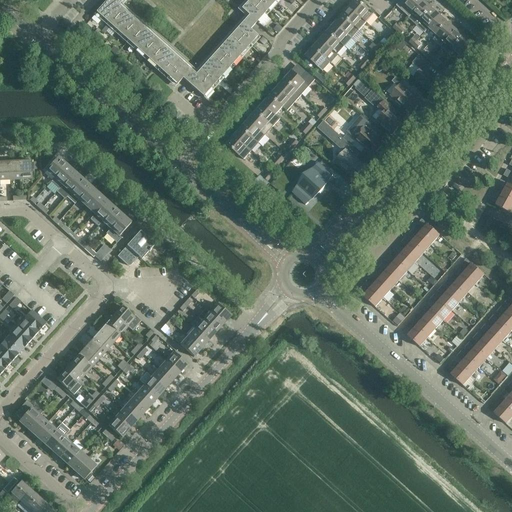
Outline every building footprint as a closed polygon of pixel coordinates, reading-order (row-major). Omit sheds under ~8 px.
[(123,0),(106,0),(96,12),(177,85),(182,79),(203,97),(258,37),(250,30),(276,0),(249,0),(241,9),(248,16),(196,75),(118,5),(123,0)] [(357,0),(356,0),(349,8),(366,23),(374,14),(373,14),(375,12),(371,8),(369,10),(357,0)] [(422,0),(410,0),(407,5),(402,0),(396,6),(409,18),(412,14),(413,14),(424,2),(422,0)] [(418,25),(432,9),(424,2),(413,14),(409,18),(418,25)] [(366,23),(349,8),(342,16),(359,31),(366,23)] [(440,16),(432,9),(418,25),(426,33),(429,29),(440,16)] [(359,31),(342,16),(335,24),(352,39),(359,31)] [(440,16),(429,29),(437,36),(448,23),(440,16)] [(441,47),(456,31),(448,23),(437,36),(433,40),(441,47)] [(352,39),(335,24),(328,32),(345,47),(352,39)] [(453,50),(464,38),(456,31),(441,47),(449,55),(453,50)] [(345,47),(328,32),(320,40),(333,52),(333,51),(338,55),(345,47)] [(376,47),(381,51),(389,42),(384,38),(376,47)] [(401,52),(407,45),(399,38),(393,45),(401,52)] [(464,38),(453,50),(462,58),(473,45),(464,38)] [(333,52),(320,40),(313,49),(326,60),(333,52)] [(370,54),(374,58),(374,59),(381,51),(376,47),(370,54)] [(326,60),(313,49),(306,57),(318,68),(326,60)] [(428,63),(419,56),(413,63),(413,64),(407,71),(414,78),(430,93),(440,82),(424,67),(428,63)] [(362,63),(367,67),(371,63),(366,59),(362,63)] [(292,72),(285,80),(302,96),(315,81),(306,73),(301,80),(292,72)] [(412,114),(422,103),(410,92),(415,87),(400,74),(392,82),(399,88),(391,96),(412,114)] [(347,79),(352,84),(356,79),(351,75),(347,79)] [(344,83),(349,87),(352,84),(347,79),(344,83)] [(302,96),(285,80),(278,89),(295,104),(302,96)] [(399,113),(386,101),(363,81),(355,89),(366,98),(365,99),(378,111),(380,109),(384,113),(378,121),(393,135),(403,124),(395,118),(399,113)] [(295,104),(278,89),(270,97),(283,108),(287,112),(295,104)] [(283,108),(270,97),(263,105),(276,116),(283,108)] [(276,116),(263,105),(256,113),(273,128),(280,120),(276,116)] [(324,115),(328,111),(323,107),(319,111),(324,115)] [(273,128),(256,113),(249,121),(266,136),(273,128)] [(331,115),(327,120),(332,125),(337,120),(331,115)] [(375,127),(364,118),(362,115),(357,121),(365,128),(355,139),(374,156),(384,145),(371,133),(375,127)] [(313,127),(316,123),(312,119),(309,123),(304,127),(309,131),(313,127)] [(266,136),(249,121),(242,129),(259,144),(266,136)] [(360,154),(341,137),(324,121),(318,128),(346,153),(337,163),(354,178),(365,166),(356,158),(360,154)] [(259,144),(242,129),(234,137),(252,152),(259,144)] [(252,152),(234,137),(227,145),(244,160),(252,152)] [(295,147),(299,143),(294,139),(290,143),(295,147)] [(281,163),(284,159),(280,155),(276,159),(281,163)] [(46,171),(54,178),(66,165),(58,157),(46,171)] [(281,163),(276,159),(272,163),(277,167),(281,163)] [(20,161),(9,162),(10,180),(21,179),(20,161)] [(31,161),(20,161),(21,179),(32,179),(31,161)] [(9,162),(0,162),(0,180),(10,180),(9,162)] [(332,177),(333,175),(319,163),(316,166),(317,167),(312,172),(306,175),(305,174),(303,175),(302,177),(303,178),(300,185),(295,191),(294,190),(292,193),(306,205),(308,203),(308,202),(313,196),(319,193),(320,194),(322,192),(323,190),(322,190),(325,183),(331,176),(332,177)] [(59,190),(74,172),(66,165),(54,178),(51,182),(59,190)] [(65,199),(67,197),(83,179),(74,172),(59,190),(57,192),(65,199)] [(75,204),(79,200),(91,187),(83,179),(67,197),(75,204)] [(511,186),(508,185),(502,195),(511,200),(511,186)] [(91,187),(79,200),(87,207),(99,194),(91,187)] [(99,194),(87,207),(95,215),(107,201),(99,194)] [(511,210),(511,200),(502,195),(496,206),(510,214),(511,210)] [(107,201),(95,215),(103,222),(115,208),(107,201)] [(115,208),(103,222),(111,229),(123,216),(115,208)] [(123,216),(111,229),(119,237),(131,223),(123,216)] [(440,236),(428,225),(420,235),(432,245),(440,236)] [(414,229),(409,234),(413,237),(417,232),(414,229)] [(117,256),(127,265),(128,265),(130,266),(131,265),(139,256),(142,259),(149,251),(150,251),(152,249),(152,248),(156,244),(140,231),(117,256)] [(432,245),(420,235),(412,243),(424,254),(432,245)] [(168,243),(162,238),(157,243),(163,248),(168,243)] [(424,254),(412,243),(404,252),(416,263),(424,254)] [(416,263),(404,252),(396,261),(408,272),(416,263)] [(470,262),(466,259),(462,264),(465,267),(470,262)] [(408,272),(396,261),(388,270),(400,281),(408,272)] [(385,268),(382,264),(377,270),(381,273),(385,268)] [(484,276),(472,265),(464,274),(476,285),(484,276)] [(459,268),(454,273),(457,276),(462,271),(459,268)] [(400,281),(388,270),(380,279),(392,290),(400,281)] [(377,276),(374,273),(369,278),(373,282),(377,276)] [(476,285),(464,274),(456,283),(468,294),(476,285)] [(392,290),(380,279),(372,288),(384,299),(392,290)] [(468,294),(456,283),(448,292),(460,303),(468,294)] [(442,286),(438,291),(441,294),(446,289),(442,286)] [(384,299),(372,288),(364,297),(376,308),(384,299)] [(7,304),(14,296),(9,292),(2,300),(7,304)] [(460,303),(448,292),(440,301),(452,312),(460,303)] [(434,295),(430,300),(433,303),(438,298),(434,295)] [(14,311),(21,302),(16,298),(9,306),(14,311)] [(452,312),(440,301),(432,309),(444,320),(452,312)] [(217,304),(210,313),(223,325),(231,316),(217,304)] [(122,307),(115,315),(128,327),(136,319),(122,307)] [(505,310),(502,307),(497,312),(501,315),(505,310)] [(223,325),(210,313),(205,309),(198,317),(216,333),(223,325)] [(444,320),(432,309),(424,318),(426,320),(436,329),(444,320)] [(46,324),(31,311),(24,320),(38,333),(46,324)] [(511,331),(511,316),(507,313),(499,321),(511,332),(511,331)] [(128,327),(115,315),(107,323),(121,335),(128,327)] [(493,324),(496,320),(497,319),(494,316),(489,321),(493,324)] [(216,333),(198,317),(191,325),(195,329),(209,341),(216,333)] [(436,329),(426,320),(424,318),(416,327),(428,338),(436,329)] [(38,333),(24,320),(17,327),(14,324),(32,340),(38,333)] [(511,332),(499,321),(491,330),(503,341),(511,332)] [(121,335),(107,323),(100,331),(114,343),(121,335)] [(32,340),(14,324),(7,332),(25,348),(32,340)] [(486,325),(481,330),(485,333),(489,328),(486,325)] [(428,338),(416,327),(408,336),(420,347),(428,338)] [(195,329),(188,337),(202,349),(209,341),(195,329)] [(503,341),(491,330),(483,339),(495,350),(503,341)] [(114,343),(100,331),(93,339),(106,351),(114,343)] [(25,348),(7,332),(6,332),(8,334),(2,341),(18,355),(25,348)] [(478,334),(473,339),(476,342),(481,337),(478,334)] [(194,357),(202,349),(188,337),(181,345),(194,357)] [(106,351),(93,339),(86,347),(99,359),(106,351)] [(495,350),(483,339),(475,348),(487,359),(495,350)] [(18,355),(2,341),(0,342),(0,353),(11,363),(18,355)] [(470,343),(465,348),(468,351),(473,346),(470,343)] [(99,359),(86,347),(79,355),(92,367),(99,359)] [(487,359),(475,348),(467,357),(479,368),(487,359)] [(462,352),(457,357),(460,360),(465,355),(462,352)] [(11,363),(0,353),(0,367),(4,371),(5,371),(11,363)] [(174,353),(167,361),(180,373),(187,365),(174,353)] [(92,367),(79,355),(71,363),(85,375),(92,367)] [(479,368),(467,357),(459,366),(472,377),(479,368)] [(167,361),(159,369),(173,381),(180,373),(167,361)] [(85,375),(71,363),(64,371),(78,383),(85,375)] [(472,377),(459,366),(451,375),(463,386),(472,377)] [(159,369),(152,377),(165,389),(173,381),(159,369)] [(78,383),(64,371),(57,380),(70,392),(74,395),(81,387),(78,383)] [(504,371),(494,378),(498,382),(507,376),(504,371)] [(50,381),(45,377),(41,382),(46,386),(50,381)] [(152,377),(145,385),(158,397),(165,389),(152,377)] [(145,385),(138,394),(151,406),(158,397),(145,385)] [(81,402),(89,392),(82,386),(74,396),(81,402)] [(505,390),(500,395),(504,398),(508,393),(505,390)] [(138,394),(130,402),(144,414),(151,406),(138,394)] [(511,396),(503,405),(511,412),(511,396)] [(39,416),(43,412),(35,405),(33,406),(27,401),(15,414),(21,420),(19,422),(27,429),(39,416)] [(130,402),(123,410),(137,422),(144,414),(130,402)] [(511,419),(511,412),(503,405),(495,414),(507,425),(511,419)] [(123,410),(116,418),(129,430),(137,422),(123,410)] [(39,416),(27,429),(35,436),(47,423),(39,416)] [(108,426),(111,428),(109,430),(114,434),(115,432),(122,438),(129,430),(116,418),(108,426)] [(499,425),(493,418),(483,428),(489,434),(499,425)] [(47,423),(35,436),(44,444),(56,430),(47,423)] [(56,430),(44,444),(52,451),(64,437),(56,430)] [(64,437),(52,451),(60,458),(72,444),(64,437)] [(72,444),(60,458),(68,465),(80,452),(72,444)] [(80,452),(68,465),(76,472),(88,459),(80,452)] [(88,459),(76,472),(84,480),(96,467),(88,459)] [(14,478),(9,484),(12,488),(18,482),(14,478)] [(34,494),(28,489),(21,483),(11,493),(18,500),(20,501),(25,496),(28,500),(34,494)] [(9,484),(3,490),(7,494),(12,488),(9,484)] [(47,506),(42,501),(35,495),(34,494),(28,500),(25,496),(20,501),(25,506),(32,511),(34,511),(38,508),(41,511),(47,506)]
